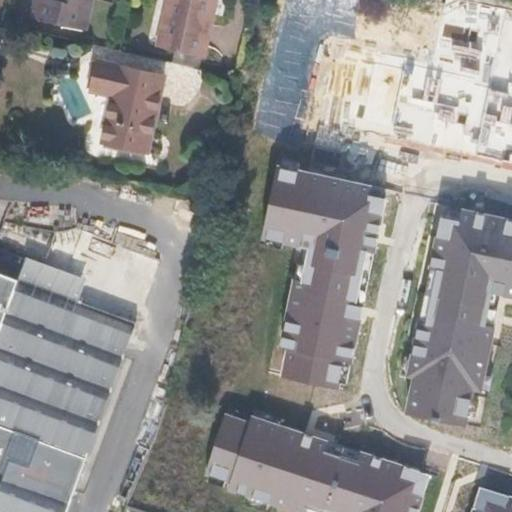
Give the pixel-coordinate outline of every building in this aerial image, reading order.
[(87,27),(92,0),(35,0),(32,17),(87,27)] [(206,53),(217,0),(167,0),(159,44),(206,53)] [(100,60),(97,68),(92,89),(114,95),(104,142),(151,151),(160,105),(167,75),(100,60)] [(386,184),(279,160),(261,240),(309,250),(283,371),(341,384),(386,184)] [(511,301),(511,221),(437,206),(402,413),(477,435),(497,321),(500,300),(511,301)] [(0,511),(66,511),(137,327),(53,294),(0,275),(0,511)] [(422,511),(436,469),(250,411),(247,420),(227,414),(209,471),(230,478),(228,486),(312,511),(422,511)] [(511,511),(511,494),(481,484),(471,511),(511,511)]
